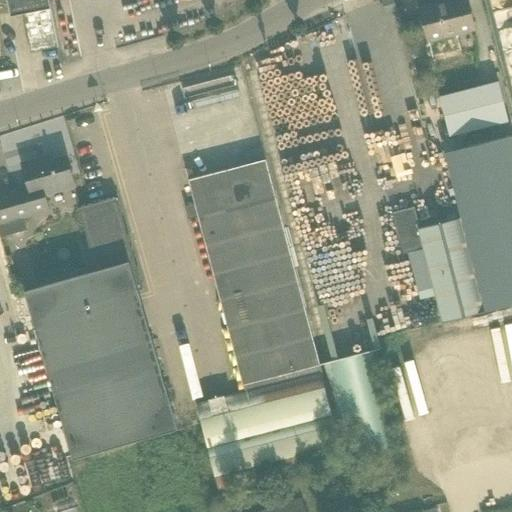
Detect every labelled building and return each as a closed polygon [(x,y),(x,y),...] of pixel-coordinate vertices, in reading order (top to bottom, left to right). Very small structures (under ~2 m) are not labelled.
[(23,13),(31,52),(58,47),(48,0),(7,0),(11,16),(23,13)] [(467,0),(457,0),(420,9),(428,40),(475,29),(467,0)] [(502,81),(443,96),(453,134),(511,119),(502,81)] [(486,312),(511,305),(511,135),(445,153),(462,218),(486,312)] [(49,209),(45,195),(74,187),(66,157),(39,164),(38,159),(23,164),(29,188),(0,195),(0,234),(1,238),(27,230),(23,217),(49,209)] [(319,365),(266,159),(188,180),(242,385),(319,365)] [(129,261),(137,291),(141,290),(116,198),(79,208),(95,272),(129,261)] [(425,249),(420,229),(414,207),(393,213),(403,254),(425,249)] [(486,312),(462,218),(420,229),(425,249),(443,323),(486,312)] [(177,429),(137,291),(129,261),(95,272),(45,287),(26,293),(73,459),(177,429)] [(399,447),(374,351),(323,364),(349,461),(399,447)] [(321,372),(244,392),(197,403),(220,492),(343,459),(321,372)] [(307,511),(304,498),(248,511),(307,511)]
